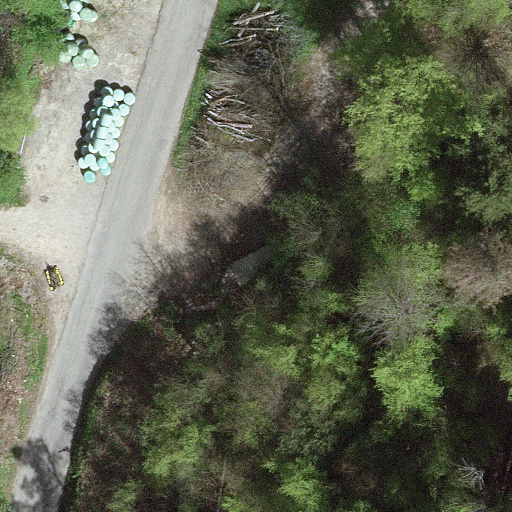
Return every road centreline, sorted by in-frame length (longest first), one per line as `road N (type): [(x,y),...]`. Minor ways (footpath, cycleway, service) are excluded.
road 1 (tertiary): [(194,0),(34,511)]
road 2 (track): [(380,0),(199,226),(169,237),(119,235)]
